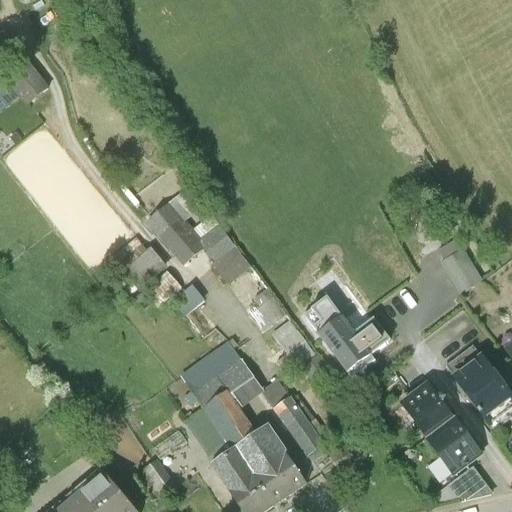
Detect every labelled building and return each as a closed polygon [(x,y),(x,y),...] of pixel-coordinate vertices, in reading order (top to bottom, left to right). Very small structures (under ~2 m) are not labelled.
[(216,253),(182,197),(152,216),(185,271),(216,253)] [(234,238),(210,256),(234,287),(258,268),(234,238)] [(445,265),(468,297),(490,281),(467,249),(445,265)] [(304,287),(296,294),(355,374),(377,359),(331,296),(317,306),(304,287)] [(272,293),(251,312),(269,333),(291,315),(272,293)] [(300,366),(319,354),(296,320),(277,332),(300,366)] [(457,380),(490,426),(511,410),(511,406),(481,363),(457,380)] [(420,441),(450,420),(426,387),(397,409),(420,441)] [(224,394),(198,412),(225,452),(235,445),(251,434),(224,394)] [(280,407),(311,457),(327,447),(296,397),(280,407)] [(420,441),(449,480),(479,458),(450,420),(420,441)] [(251,434),(235,445),(276,503),(302,485),(262,426),(251,434)] [(237,511),(262,511),(276,503),(235,445),(225,452),(205,465),(237,511)] [(140,511),(108,473),(68,506),(73,511),(140,511)]
